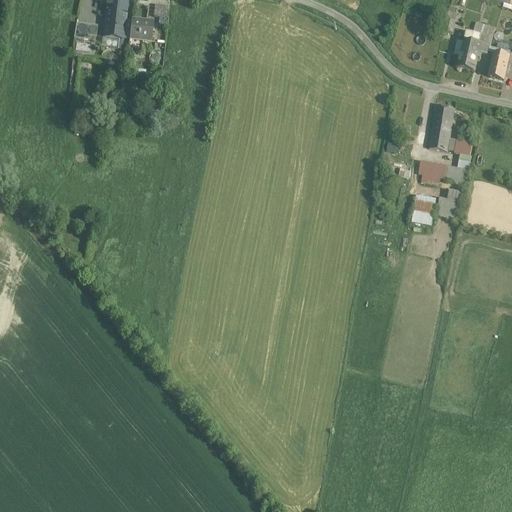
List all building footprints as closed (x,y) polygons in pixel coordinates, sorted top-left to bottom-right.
[(107,0),(105,20),(116,21),(116,26),(125,28),(128,0),(107,0)] [(154,18),(159,18),(167,19),(169,7),(155,6),(154,18)] [(116,26),(116,21),(105,20),(102,39),(123,41),(125,28),(116,26)] [(132,22),(126,21),(123,41),(130,42),(132,22)] [(151,44),(153,24),(132,22),(130,42),(151,44)] [(454,24),(448,22),(446,22),(444,33),(452,35),(452,34),(454,24)] [(96,38),(96,37),(97,27),(76,25),(74,40),(89,41),(90,38),(96,38)] [(479,46),(483,47),(481,55),(487,57),(495,31),(483,27),(479,46)] [(475,73),(476,67),(477,61),(479,61),(483,47),(479,46),(481,37),(467,34),(458,69),(475,73)] [(103,62),(105,62),(112,63),(112,55),(104,55),(103,62)] [(504,81),(506,70),(509,59),(494,55),(489,78),(504,81)] [(447,154),(455,111),(436,107),(429,150),(447,154)] [(457,139),(455,148),(454,155),(470,158),(473,142),(457,139)] [(425,176),(425,175),(427,164),(421,163),(418,175),(419,175),(425,177),(425,176)] [(427,164),(427,166),(427,167),(425,176),(434,178),(437,166),(427,164)] [(437,166),(435,174),(435,178),(444,180),(446,168),(437,166)] [(444,180),(459,183),(467,184),(470,172),(446,168),(444,180)] [(422,183),(431,185),(434,186),(435,178),(423,176),(422,183)] [(451,195),(450,197),(449,203),(441,201),(438,217),(439,217),(458,221),(462,198),(451,195)] [(439,202),(419,198),(412,196),(406,223),(433,229),(439,202)]
